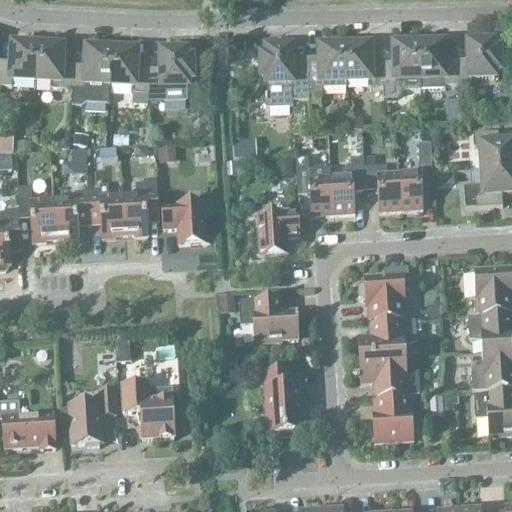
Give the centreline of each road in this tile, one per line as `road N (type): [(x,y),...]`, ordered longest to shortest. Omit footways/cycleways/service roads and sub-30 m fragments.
road 1 (residential): [(511,11),(163,22),(0,10)]
road 2 (residential): [(340,474),(321,287),(332,259),(347,251),(511,239)]
road 3 (residential): [(340,474),(511,469)]
road 4 (residential): [(0,483),(158,473)]
